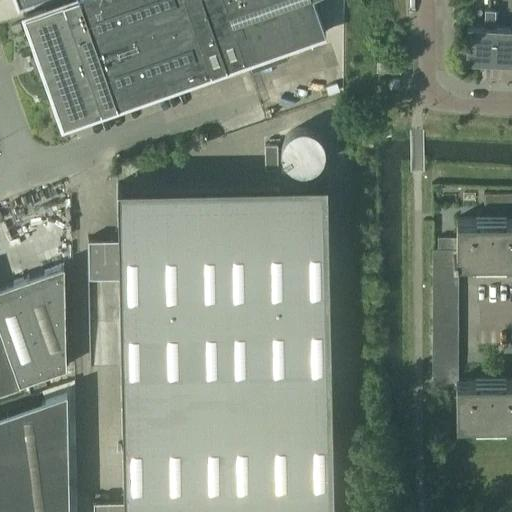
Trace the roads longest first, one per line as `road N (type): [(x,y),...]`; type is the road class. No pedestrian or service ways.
road 1 (unknown): [(91,152),(95,511)]
road 2 (unclassified): [(29,174),(303,79)]
